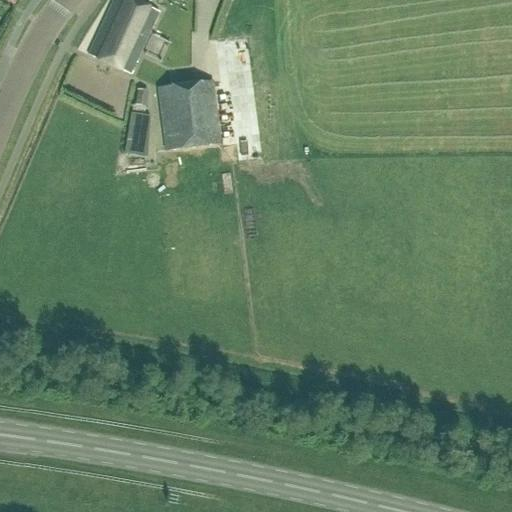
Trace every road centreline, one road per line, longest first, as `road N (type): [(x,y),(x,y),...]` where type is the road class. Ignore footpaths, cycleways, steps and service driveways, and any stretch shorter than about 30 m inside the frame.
road 1 (primary): [(407,511),(198,463),(0,433)]
road 2 (unclassified): [(0,121),(37,37),(68,0)]
